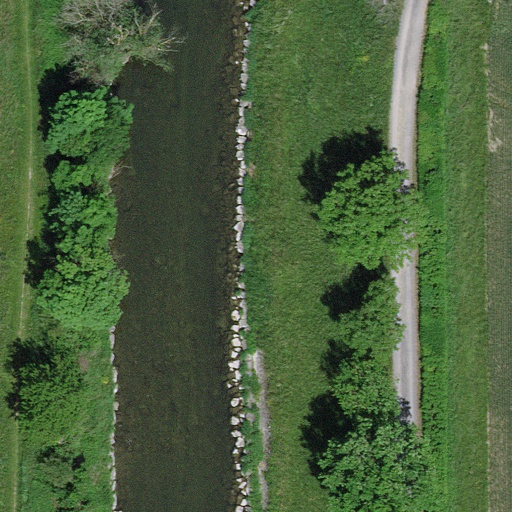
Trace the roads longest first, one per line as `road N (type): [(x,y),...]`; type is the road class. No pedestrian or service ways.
road 1 (track): [(403,511),(398,116),(415,0)]
road 2 (track): [(44,0),(34,51),(27,511)]
